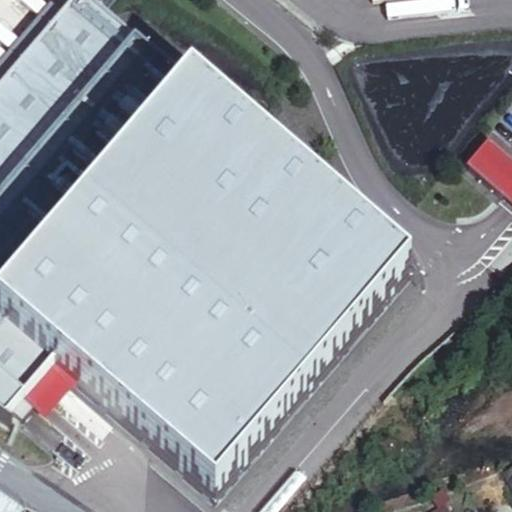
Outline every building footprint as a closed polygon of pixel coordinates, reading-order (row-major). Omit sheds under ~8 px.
[(0,298),(186,82),(89,0),(70,0),(0,82),(0,298)] [(186,82),(0,298),(0,311),(51,355),(217,498),(409,274),(186,82)] [(511,158),(489,139),(469,163),(511,199),(511,158)] [(51,355),(0,311),(0,406),(5,410),(51,355)] [(21,398),(43,417),(76,379),(54,361),(21,398)]
